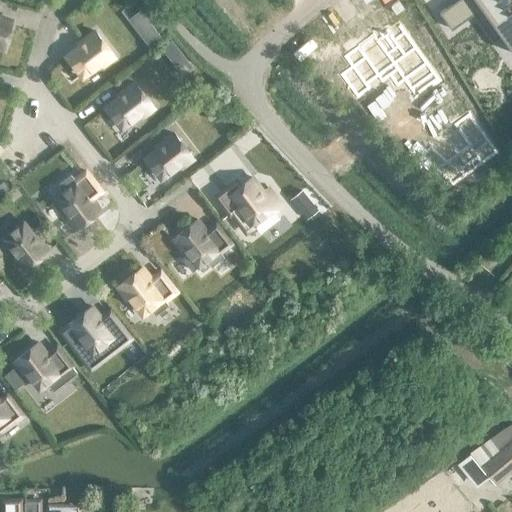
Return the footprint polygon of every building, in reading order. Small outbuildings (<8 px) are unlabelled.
[(511,0),(478,0),(487,12),(479,18),(494,38),(501,33),(511,47),(511,0)] [(452,3),(440,12),(452,28),(464,20),(452,3)] [(0,47),(4,49),(13,19),(0,15),(0,47)] [(114,55),(95,30),(80,43),(81,44),(67,55),(83,75),(100,61),(103,64),(114,55)] [(140,112),(142,115),(154,106),(135,82),(119,94),(120,96),(107,106),(122,126),(140,112)] [(179,163),(181,166),(193,157),(174,133),(158,145),(160,146),(146,157),(162,177),(179,163)] [(64,190),(56,196),(70,214),(67,216),(76,227),(100,208),(91,197),(101,189),(86,170),(75,179),(71,174),(59,183),(64,190)] [(252,176),(228,195),(237,207),(239,205),(253,223),(272,208),(274,209),(280,204),(268,188),(264,191),(252,176)] [(212,265),(224,256),(220,251),(231,243),(216,223),(207,231),(198,219),(173,238),(182,250),(185,247),(189,253),(183,258),(192,270),(207,259),(212,265)] [(34,234),(24,221),(4,236),(17,254),(14,256),(23,268),(48,249),(36,233),(34,234)] [(142,267),(118,286),(127,297),(129,295),(143,313),(151,307),(156,313),(168,304),(165,299),(176,291),(161,271),(151,278),(142,267)] [(92,306),(67,325),(61,330),(70,341),(76,336),(79,334),(93,352),(113,336),(102,323),(104,321),(92,306)] [(52,388),(65,379),(61,374),(72,365),(57,346),(47,353),(38,342),(14,361),(23,372),(26,370),(39,388),(47,381),(52,388)] [(0,430),(22,414),(7,393),(0,398),(0,430)] [(511,441),(482,466),(495,482),(509,470),(511,467),(511,441)] [(20,511),(21,498),(3,499),(3,511),(20,511)]
